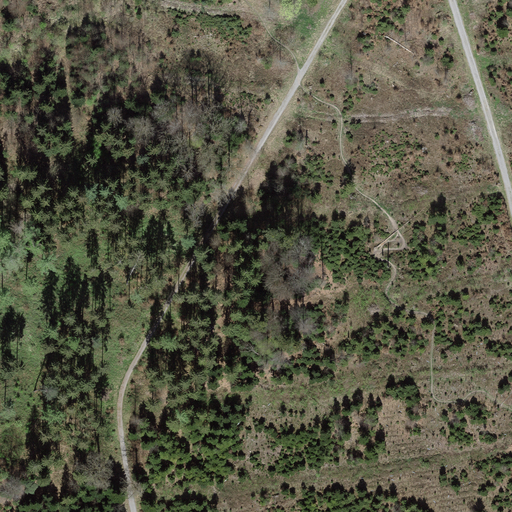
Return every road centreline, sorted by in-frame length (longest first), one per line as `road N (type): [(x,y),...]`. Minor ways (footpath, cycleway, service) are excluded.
road 1 (track): [(134,511),(118,427),(124,380),(346,0)]
road 2 (track): [(511,202),(452,0)]
